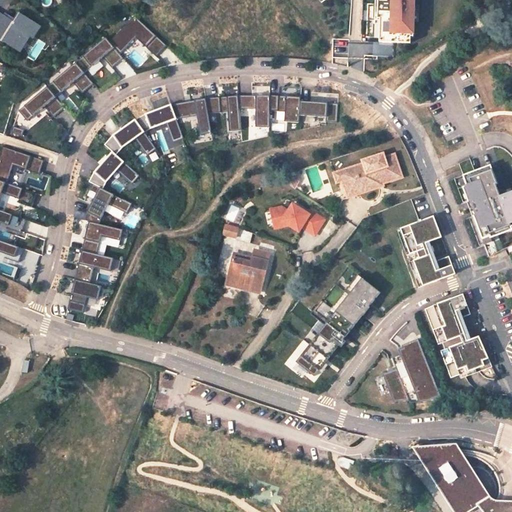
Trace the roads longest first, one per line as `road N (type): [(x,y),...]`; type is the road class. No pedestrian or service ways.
road 1 (residential): [(471,277),(406,126),(386,105),(328,75),(238,71),(135,88),(86,127),(62,188),(58,244),(31,322)]
road 2 (track): [(102,344),(146,241),(192,230),(254,159),(345,135),(386,105)]
road 3 (unclassified): [(323,411),(31,322)]
road 4 (track): [(107,511),(151,378),(144,369),(69,356),(45,343)]
road 5 (residential): [(471,277),(413,301),(323,411)]
road 6 (unclassified): [(511,440),(481,431),(389,429),(323,411)]
